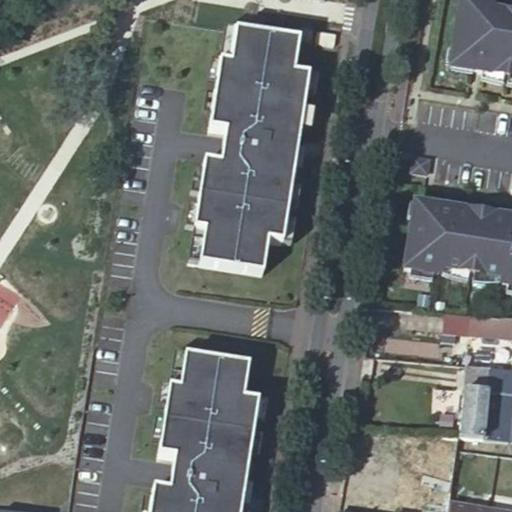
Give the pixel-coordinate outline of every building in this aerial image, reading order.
[(491,8),(460,2),(449,65),(472,69),(470,75),(511,82),(511,19),(489,16),(491,8)] [(298,42),(223,31),(218,64),(215,86),(213,98),(210,120),(208,132),(224,135),(219,167),(202,165),(201,177),(197,199),(195,210),(192,232),(187,266),(261,277),(266,244),(281,246),(284,224),(286,213),(290,191),(299,134),(302,112),(304,100),(307,78),(293,76),(298,42)] [(215,86),(218,64),(210,63),(207,84),(215,86)] [(316,79),(307,78),(304,100),(312,101),(316,79)] [(210,120),(213,98),(205,96),(201,118),(210,120)] [(310,113),(302,112),(299,134),(307,135),(310,113)] [(426,164),(411,161),(409,175),(424,178),(426,164)] [(197,199),(201,177),(192,176),(189,198),(197,199)] [(298,192),(290,191),(286,213),(294,214),(298,192)] [(192,232),(195,210),(187,209),(184,231),(192,232)] [(511,221),(439,210),(438,217),(411,212),(402,272),(436,278),(437,272),(500,282),(499,288),(511,289),(511,221)] [(293,226),(284,224),(281,246),(289,247),(293,226)] [(470,321),(439,319),(439,334),(470,336),(470,321)] [(505,323),(470,321),(470,336),(504,338),(505,323)] [(449,356),(448,369),(463,370),(464,358),(449,356)] [(247,370),(172,359),(167,392),(164,413),(162,426),(158,448),(156,460),(172,463),(167,495),(151,492),(149,505),(148,511),(239,511),(247,461),(251,440),(253,428),(256,406),(241,404),(247,370)] [(511,377),(463,371),(461,397),(485,399),(511,401),(511,377)] [(164,413),(167,392),(159,390),(155,412),(164,413)] [(485,399),(461,397),(457,443),(479,444),(497,445),(498,425),(483,424),(484,414),(493,415),(494,407),(484,407),(485,399)] [(264,407),(256,406),(253,428),(261,429),(264,407)] [(158,448),(162,426),(153,424),(150,446),(158,448)] [(259,441),(251,440),(247,461),(256,463),(259,441)] [(486,511),(488,500),(449,495),(446,511),(486,511)] [(511,511),(511,503),(488,500),(486,511),(511,511)]
